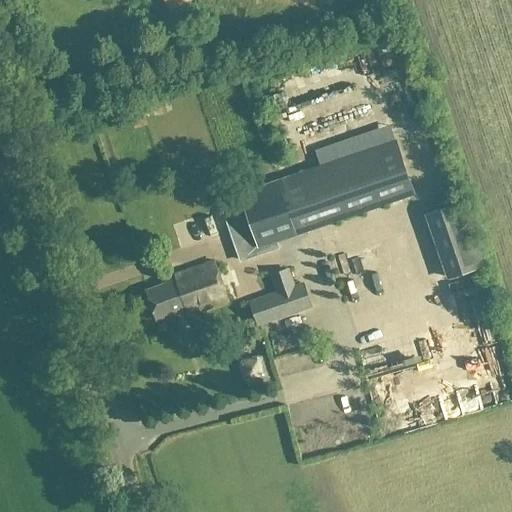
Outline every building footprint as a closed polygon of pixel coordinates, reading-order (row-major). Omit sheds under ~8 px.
[(332,104),(373,94),(368,75),(377,73),(372,55),(342,62),(344,69),(300,80),(304,99),(329,93),(332,104)] [(238,197),(218,204),(238,263),(269,252),(266,244),(296,234),(412,194),(394,142),(319,168),(279,182),(238,196),(238,197)] [(337,228),(341,240),(359,235),(356,223),(337,228)] [(213,262),(159,281),(161,286),(144,292),(154,322),(184,311),(186,317),(227,302),(213,262)] [(302,285),(293,289),(286,271),(270,276),(276,294),(249,304),(257,326),(310,308),(302,285)] [(335,366),(347,366),(346,345),(334,345),(335,366)] [(380,346),(366,349),(372,379),(386,376),(380,346)]
